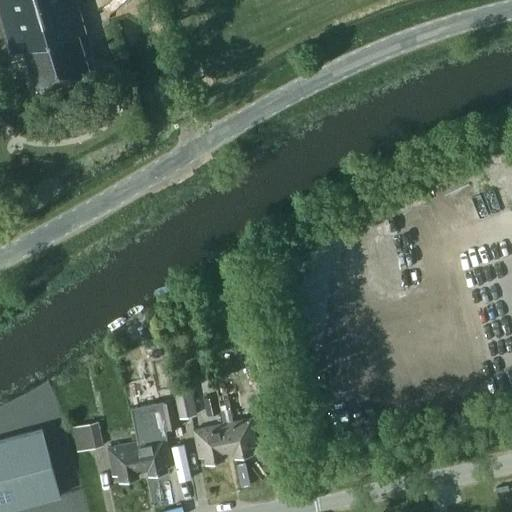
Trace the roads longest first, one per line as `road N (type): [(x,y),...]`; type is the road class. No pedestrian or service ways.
road 1 (tertiary): [(0,257),(300,89),(383,49),(511,9)]
road 2 (unclassified): [(278,511),(511,465)]
